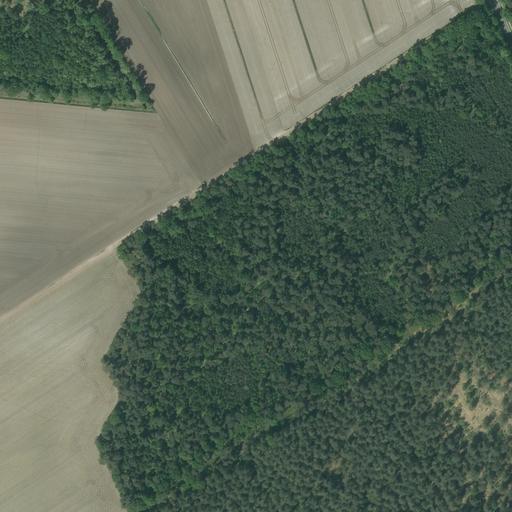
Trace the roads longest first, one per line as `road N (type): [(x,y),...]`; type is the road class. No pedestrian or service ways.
road 1 (track): [(485,0),(0,322)]
road 2 (track): [(0,96),(147,110)]
